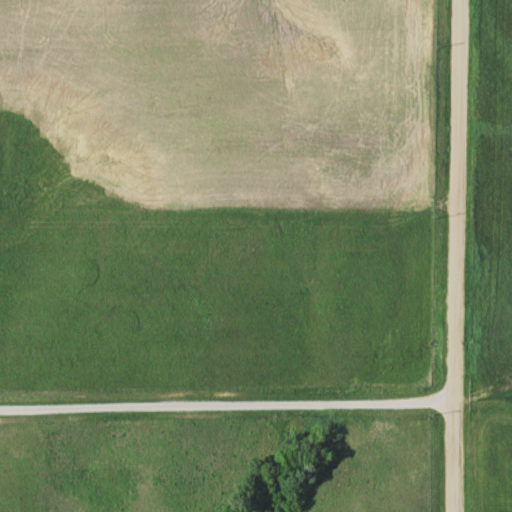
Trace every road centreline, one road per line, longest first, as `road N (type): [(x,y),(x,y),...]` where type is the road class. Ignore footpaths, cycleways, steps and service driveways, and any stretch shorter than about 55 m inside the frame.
road 1 (residential): [(456,511),(463,0)]
road 2 (residential): [(0,409),(457,401)]
